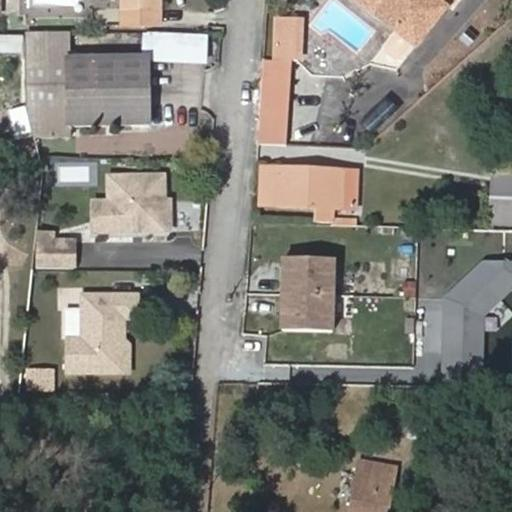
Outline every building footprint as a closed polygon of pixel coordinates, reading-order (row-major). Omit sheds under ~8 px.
[(359,0),(397,30),(414,43),(419,47),(455,0),(359,0)] [(158,5),(124,5),(124,23),(158,23),(158,5)] [(303,20),(279,18),(276,60),(289,60),(301,61),(303,20)] [(403,57),(414,43),(397,30),(386,44),(385,51),(395,59),(403,57)] [(67,87),(66,58),(65,32),(27,32),(28,87),(67,87)] [(0,53),(20,54),(21,35),(0,34),(0,53)] [(208,62),(208,35),(147,36),(147,57),(147,62),(208,62)] [(67,87),(147,86),(147,62),(147,57),(66,58),(67,87)] [(264,59),(263,81),(288,83),(289,60),(276,60),(264,59)] [(288,83),(263,81),(259,143),(284,145),(288,83)] [(147,126),(147,86),(67,87),(68,125),(147,126)] [(68,125),(67,87),(28,87),(29,106),(38,138),(68,139),(68,125)] [(276,208),(277,169),(261,168),(260,208),(276,208)] [(360,170),(277,169),(276,208),(320,209),(319,224),(336,224),(336,209),(360,209),(360,170)] [(511,176),(493,176),(491,224),(511,224),(511,176)] [(109,206),(93,207),(94,237),(111,236),(111,232),(165,231),(164,177),(109,178),(109,206)] [(41,243),(38,270),(79,269),(79,241),(41,243)] [(332,331),(333,258),(284,257),(283,330),(332,331)] [(511,282),(490,261),(452,300),(452,359),(489,359),(489,316),(511,293),(511,282)] [(125,369),(124,315),(138,314),(137,292),(82,293),(83,310),(83,337),(66,337),(67,370),(125,369)] [(66,337),(83,337),(83,310),(66,310),(66,337)] [(419,379),(436,383),(439,367),(423,363),(419,379)] [(24,367),(23,390),(53,391),(54,368),(24,367)] [(430,389),(414,388),(411,423),(427,425),(430,389)] [(385,511),(392,469),(360,464),(353,511),(385,511)]
